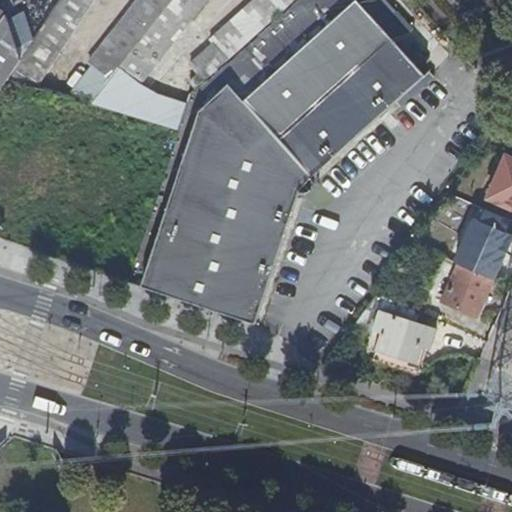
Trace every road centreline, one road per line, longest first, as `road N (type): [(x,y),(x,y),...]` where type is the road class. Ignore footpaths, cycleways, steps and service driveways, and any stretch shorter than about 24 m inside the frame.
road 1 (primary): [(511,469),(0,292)]
road 2 (primary): [(0,389),(408,511)]
